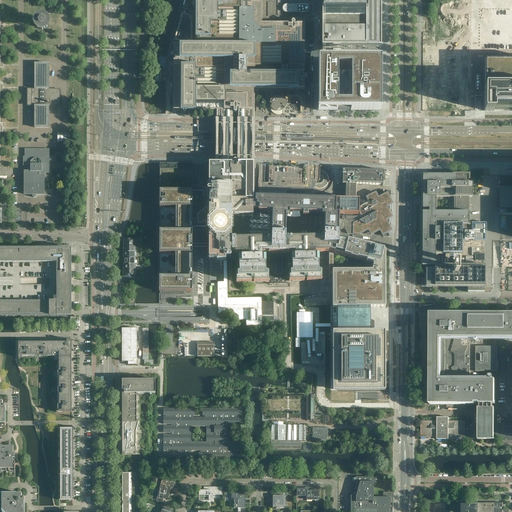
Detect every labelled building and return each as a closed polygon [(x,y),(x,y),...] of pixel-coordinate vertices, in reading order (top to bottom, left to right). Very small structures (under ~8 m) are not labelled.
[(217,110),(232,110),(232,109),(233,109),(233,112),(234,113),(235,113),(236,113),(236,112),(236,109),(238,109),(238,110),(253,111),(253,89),(304,89),(304,81),(302,81),(302,79),(305,79),(306,79),(307,78),(307,77),(306,77),(305,76),(302,76),(302,75),(304,75),(304,31),(304,24),(296,24),(296,25),(294,25),(294,22),(294,21),(293,21),(292,21),(291,22),(291,25),(290,25),(290,23),(275,23),(275,0),(195,0),(195,2),(197,2),(197,4),(194,4),(193,4),(193,5),(193,6),(193,7),(194,7),(197,7),(197,9),(195,9),(195,45),(174,45),(174,53),(175,53),(175,54),(172,54),(172,55),(171,55),(171,56),(172,57),(175,57),(175,59),(174,59),(173,110),(181,110),(181,109),(183,109),(183,111),(183,112),(184,113),(185,113),(186,112),(186,111),(186,109),(188,109),(188,110),(217,110)] [(380,0),(319,0),(320,46),(380,46),(380,0)] [(299,4),(284,4),(284,12),(299,12),(299,4)] [(184,14),(178,39),(185,41),(185,38),(188,38),(193,17),(184,14)] [(50,20),(48,17),(47,17),(45,16),(43,15),(42,15),(40,15),(39,16),(38,16),(37,17),(36,18),(35,19),(34,20),(34,21),(34,22),(33,23),(33,24),(33,25),(34,26),(34,27),(34,28),(35,28),(35,29),(36,30),(36,31),(37,31),(38,32),(39,32),(40,32),(41,33),(42,33),(43,33),(44,33),(45,32),(46,32),(47,31),(48,31),(49,30),(49,29),(50,29),(50,28),(50,27),(51,26),(51,25),(51,24),(51,23),(51,22),(50,21),(50,20)] [(511,59),(483,60),(483,110),(511,109),(511,59)] [(380,61),(320,61),(320,111),(380,111),(380,61)] [(59,98),(60,89),(49,89),(49,64),(35,64),(35,89),(28,89),(28,106),(35,106),(35,128),(49,128),(49,106),(59,106),(59,98)] [(423,74),(423,99),(435,99),(435,111),(466,111),(466,100),(471,100),(471,74),(466,74),(466,70),(440,70),(440,74),(423,74)] [(286,105),(287,104),(287,103),(287,102),(286,101),(286,100),(286,99),(285,98),(284,97),(283,96),(282,96),(281,95),(280,95),(279,95),(278,95),(277,95),(276,95),(275,95),(274,96),(273,96),(272,97),(272,98),(270,98),(270,100),(270,101),(270,102),(270,103),(270,104),(270,105),(270,106),(271,107),(271,110),(271,111),(272,112),(273,113),(274,114),(275,114),(276,114),(277,115),(278,115),(279,115),(280,115),(281,114),(282,114),(282,110),(283,110),(284,109),(285,108),(286,107),(286,106),(286,105)] [(232,137),(232,110),(217,110),(216,164),(232,164),(232,145),(238,145),(238,164),(253,164),(253,111),(238,110),(238,137),(232,137)] [(69,141),(69,132),(59,133),(59,141),(69,141)] [(48,172),(48,149),(25,149),(25,157),(23,156),(23,166),(28,166),(28,171),(44,171),(44,172),(48,172)] [(316,256),(315,256),(315,252),(328,252),(332,253),(373,262),(380,264),(383,249),(353,242),(338,238),(339,231),(338,231),(339,220),(339,214),(358,215),(358,214),(357,214),(357,201),(358,201),(356,201),(356,184),(382,185),(383,185),(383,171),(343,170),(343,169),(342,184),(343,184),(346,184),(345,200),(282,198),(282,197),(281,196),(280,196),(280,195),(279,195),(278,196),(277,197),(277,198),(259,197),(259,200),(258,200),(258,199),(257,199),(256,199),(255,199),(255,200),(255,186),(254,186),(254,182),(253,182),(253,164),(238,164),(238,165),(236,165),(236,162),(235,161),(234,161),(233,162),(233,165),(232,165),(232,164),(216,164),(208,163),(208,186),(211,186),(211,189),(209,189),(208,190),(207,190),(207,191),(208,192),(209,192),(211,192),(210,196),(209,196),(209,204),(211,204),(211,207),(209,207),(209,215),(208,215),(208,221),(208,229),(209,229),(209,258),(217,258),(217,260),(223,260),(224,282),(218,282),(218,314),(235,314),(235,320),(246,320),(246,326),(262,326),(262,320),(273,319),(273,301),(262,301),(262,298),(228,298),(227,258),(228,258),(228,263),(232,263),(232,262),(240,257),(241,257),(241,258),(241,264),(239,264),(239,273),(236,273),(236,282),(251,282),(251,280),(253,280),(253,282),(269,282),(269,284),(289,283),(289,281),(304,281),(304,279),(306,279),(306,281),(322,280),(322,277),(321,272),(318,272),(318,262),(316,262),(316,256)] [(192,190),(193,164),(163,163),(160,163),(160,176),(159,236),(159,291),(192,292),(192,229),(192,190)] [(44,194),(44,172),(44,171),(28,171),(25,171),(25,194),(32,194),(32,196),(33,197),(34,198),(35,198),(35,197),(36,197),(36,196),(36,194),(44,194)] [(453,261),(453,265),(453,253),(462,253),(462,240),(485,240),(485,224),(470,224),(470,226),(468,226),(468,225),(468,212),(468,208),(468,199),(468,196),(472,196),(472,183),(471,183),(470,183),(468,183),(468,182),(468,175),(466,175),(427,175),(422,175),(422,187),(422,188),(422,190),(422,196),(422,205),(422,208),(429,208),(429,212),(426,212),(422,212),(422,265),(426,265),(426,271),(426,286),(467,286),(467,292),(469,292),(484,292),(484,265),(458,265),(458,261),(453,261)] [(203,191),(192,190),(192,229),(208,229),(208,221),(202,221),(201,223),(197,223),(197,213),(206,207),(209,207),(211,207),(211,204),(209,204),(209,196),(203,196),(203,191)] [(393,217),(390,211),(387,207),(393,204),(387,192),(381,195),(378,197),(376,192),(365,198),(363,199),(363,198),(360,200),(359,215),(359,216),(358,216),(342,216),(342,220),(339,220),(338,231),(339,231),(338,238),(353,242),(353,234),(359,235),(368,230),(370,235),(379,231),(382,236),(392,230),(387,220),(393,217)] [(511,193),(500,194),(500,208),(511,208),(511,193)] [(71,281),(71,276),(71,248),(49,248),(0,247),(0,315),(57,316),(71,316),(71,305),(71,285),(71,281)] [(384,306),(384,250),(383,249),(380,264),(373,262),(371,269),(332,269),(332,280),(332,306),(337,306),(370,306),(384,306)] [(322,277),(322,280),(332,280),(332,269),(332,253),(328,252),(329,272),(328,277),(322,277)] [(303,298),(292,298),(293,339),(303,339),(303,298)] [(370,306),(337,306),(337,331),(370,331),(370,319),(370,306)] [(497,358),(497,346),(476,346),(476,348),(470,348),(470,343),(470,338),(475,338),(511,338),(511,316),(510,316),(510,314),(445,313),(447,313),(449,312),(448,310),(449,310),(449,309),(449,308),(449,307),(448,307),(447,307),(446,307),(445,307),(444,308),(443,308),(442,308),(440,307),(439,307),(438,307),(437,307),(437,308),(436,308),(436,309),(437,309),(437,310),(436,310),(436,311),(436,312),(438,313),(440,313),(439,313),(430,313),(430,315),(430,324),(432,324),(432,329),(430,329),(430,340),(430,344),(427,344),(426,344),(425,377),(426,377),(430,377),(430,380),(430,389),(432,389),(432,394),(430,394),(430,404),(475,405),(475,403),(480,403),(480,407),(480,408),(493,408),(493,407),(493,404),(495,404),(495,380),(470,380),(470,376),(470,371),(473,372),(473,368),(476,368),(476,372),(477,372),(497,372),(497,360),(497,358)] [(137,328),(122,328),(122,361),(128,361),(128,364),(137,364),(137,344),(137,328)] [(149,328),(142,328),(142,360),(144,360),(144,365),(153,365),(153,360),(149,360),(149,328)] [(337,331),(332,331),(332,390),(385,390),(385,331),(370,331),(337,331)] [(72,404),(72,390),(73,390),(72,390),(72,387),(72,373),(73,373),(72,373),(72,370),(72,349),(70,349),(70,345),(72,345),(72,340),(67,340),(67,343),(65,343),(65,342),(43,342),(41,342),(41,341),(41,342),(26,342),(24,342),(24,341),(24,342),(18,342),(18,358),(19,358),(19,357),(48,357),(48,356),(56,356),(56,358),(57,358),(57,365),(56,365),(57,412),(56,412),(72,412),(72,407),(73,407),(73,406),(72,406),(72,404)] [(197,357),(214,357),(214,345),(210,345),(209,347),(206,344),(204,346),(201,345),(198,345),(197,345),(197,357)] [(139,445),(139,396),(136,396),(136,393),(151,393),(155,393),(155,380),(122,380),(122,393),(122,422),(135,422),(138,422),(135,432),(136,455),(140,455),(140,454),(139,454),(139,446),(140,446),(140,445),(139,445)] [(494,438),(494,407),(493,407),(493,408),(480,408),(480,407),(478,407),(478,415),(478,438),(478,440),(480,440),(485,440),(494,440),(494,439),(494,438)] [(242,459),(242,453),(240,453),(240,451),(242,451),(242,442),(230,442),(230,425),(242,425),(242,418),(240,418),(240,416),(242,416),(242,409),(203,409),(203,416),(205,416),(205,418),(193,418),(193,416),(195,416),(195,409),(164,409),(164,416),(166,416),(166,417),(164,417),(164,424),(171,424),(171,426),(169,426),(169,430),(171,430),(171,435),(164,435),(163,459),(165,459),(191,459),(191,450),(201,450),(201,452),(199,452),(199,459),(242,459)] [(465,437),(465,421),(449,421),(449,417),(448,417),(437,417),(437,421),(421,421),(421,437),(437,437),(437,439),(448,439),(448,437),(465,437)] [(136,455),(135,432),(138,422),(135,422),(122,422),(122,434),(123,434),(123,436),(122,436),(122,455),(136,455)] [(511,424),(495,424),(495,439),(511,439),(511,424)] [(306,441),(306,425),(291,425),(271,425),(271,440),(301,441),(306,441)] [(72,500),(72,429),(61,429),(61,500),(72,500)] [(326,441),(326,434),(326,430),(313,430),(312,441),(326,441)] [(15,472),(15,457),(12,457),(12,456),(15,456),(15,454),(12,454),(12,453),(13,453),(13,447),(0,446),(0,477),(1,477),(9,477),(15,477),(15,473),(15,472)] [(390,511),(391,497),(388,497),(388,495),(383,495),(383,497),(373,497),(373,485),(376,485),(376,479),(376,478),(376,477),(356,477),(351,496),(350,511),(390,511)] [(168,500),(171,488),(173,489),(174,483),(165,480),(164,483),(163,483),(163,485),(160,485),(157,497),(168,500)] [(222,496),(222,492),(222,487),(209,487),(209,488),(205,488),(205,490),(199,490),(199,501),(213,501),(213,495),(222,496)] [(319,500),(319,491),(305,490),(305,487),(302,487),(302,489),(296,489),(296,496),(306,496),(306,500),(319,500)] [(245,511),(245,499),(246,499),(246,498),(245,498),(245,496),(244,496),(244,493),(242,493),(231,492),(231,496),(231,499),(234,499),(234,508),(241,508),(240,511),(245,511)] [(24,511),(24,503),(24,497),(21,500),(21,499),(20,498),(20,497),(22,497),(22,493),(12,493),(0,493),(0,511),(24,511)] [(284,508),(284,496),(287,496),(287,493),(277,493),(277,496),(273,496),(273,508),(284,508)] [(469,511),(470,503),(461,503),(461,511),(469,511)] [(477,511),(478,503),(470,503),(469,511),(477,511)] [(486,511),(486,503),(478,503),(477,511),(486,511)] [(494,511),(494,503),(486,503),(486,511),(494,511)] [(502,511),(503,509),(503,506),(503,503),(494,503),(494,511),(502,511)]
